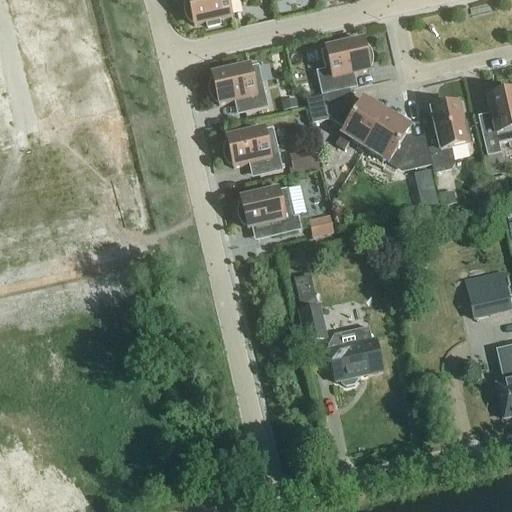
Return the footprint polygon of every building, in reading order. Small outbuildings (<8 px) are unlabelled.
[(219,23),(231,21),(227,2),(235,0),(187,0),(188,3),(186,4),(184,8),(184,13),(185,18),(187,22),(191,26),(193,25),(194,29),(206,26),(207,31),(220,28),(219,23)] [(321,99),(322,99),(349,93),(346,79),(369,74),(368,70),(371,69),(372,65),(372,60),(371,55),(369,51),(366,48),(363,48),(362,44),(350,47),(349,42),(336,45),(337,50),(321,54),(325,72),(316,74),(321,99)] [(209,93),(210,98),(212,102),(216,105),(218,105),(219,109),(242,103),(245,117),(268,111),(258,68),(237,73),(236,69),(223,72),(224,76),(212,79),(213,83),(210,84),(209,88),(209,93)] [(493,124),(479,127),(487,160),(501,157),(499,147),(511,144),(511,92),(508,91),(503,91),(499,92),(494,94),(491,98),(491,100),(487,101),(493,124)] [(350,144),(365,152),(389,113),(377,106),(374,109),(364,103),(354,117),(347,112),(352,108),(349,93),(322,99),(322,100),(306,103),(312,127),(330,123),(345,132),(335,148),(344,154),(350,144)] [(298,110),(295,101),(281,105),(283,114),(298,110)] [(436,137),(425,140),(431,169),(453,164),(451,152),(468,148),(458,108),(431,114),(436,137)] [(389,113),(365,152),(402,176),(431,169),(425,140),(411,143),(413,151),(408,151),(401,146),(410,132),(399,125),(401,121),(389,113)] [(227,146),(225,147),(224,151),(223,156),(224,161),(227,165),(230,168),(232,168),(233,172),(256,166),(259,180),(283,174),(273,131),(227,142),(227,146)] [(60,144),(18,155),(27,197),(44,193),(41,179),(67,173),(60,144)] [(299,156),(304,176),(320,172),(314,152),(299,156)] [(415,179),(418,195),(435,191),(432,175),(415,179)] [(241,207),(239,207),(238,212),(237,217),(238,221),(241,225),(244,229),(246,228),(247,232),(270,227),(273,241),(302,234),(298,219),(293,220),(287,192),(241,203),(241,207)] [(456,207),(453,195),(441,198),(443,210),(456,207)] [(308,224),(312,238),(333,234),(330,220),(308,224)] [(407,260),(402,271),(404,271),(403,275),(421,282),(427,268),(407,260)] [(388,298),(382,284),(370,290),(376,304),(388,298)] [(467,295),(474,323),(511,315),(504,287),(467,295)] [(298,315),(305,347),(326,342),(319,310),(298,315)] [(333,339),(336,352),(328,354),(335,386),(340,385),(341,388),(345,391),(354,389),(357,385),(356,381),(382,376),(375,344),(371,345),(368,331),(333,339)] [(511,420),(511,351),(508,352),(511,368),(511,373),(502,376),(504,387),(496,389),(504,423),(511,420)] [(0,475),(3,475),(0,462),(0,456),(20,451),(13,422),(0,425),(0,475)]
